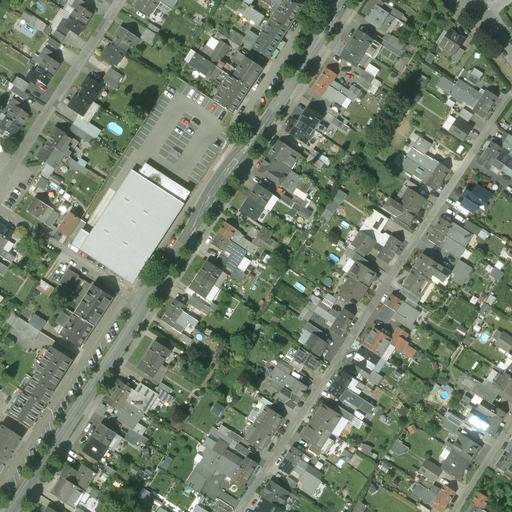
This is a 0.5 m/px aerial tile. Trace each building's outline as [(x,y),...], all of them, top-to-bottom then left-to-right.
[(87,4),(80,0),(75,0),(71,7),(75,9),(71,16),(85,25),(92,14),(83,8),(87,4)] [(159,1),(156,0),(137,0),(134,6),(149,16),(159,1)] [(183,0),(178,8),(190,16),(196,7),(186,0),(183,0)] [(283,0),(279,7),(270,21),(286,32),(303,6),(303,4),(296,0),(283,0)] [(385,0),(370,0),(369,2),(380,9),(383,4),(385,0)] [(380,9),(369,2),(362,13),(373,20),(376,14),(380,9)] [(264,17),(243,3),(237,13),(239,14),(258,26),(264,17)] [(403,15),(388,5),(387,6),(383,4),(380,9),(389,15),(399,22),(402,17),(403,15)] [(389,15),(380,9),(376,14),(386,20),(389,15)] [(37,19),(26,10),(22,16),(33,24),(37,19)] [(85,25),(71,16),(67,22),(63,19),(57,28),(67,34),(69,30),(78,36),(85,25)] [(52,29),(37,20),(32,27),(47,36),(52,29)] [(286,32),(270,21),(259,37),(276,48),(286,32)] [(448,21),(442,31),(447,34),(450,31),(450,32),(454,25),(448,21)] [(143,39),(154,44),(162,27),(151,22),(143,39)] [(120,27),(115,35),(117,37),(113,43),(126,52),(135,37),(120,27)] [(171,35),(164,30),(159,37),(166,42),(171,35)] [(66,37),(56,31),(53,36),(62,42),(66,37)] [(259,37),(249,31),(242,41),(252,48),(259,37)] [(378,44),(358,31),(349,44),(364,54),(370,57),(378,44)] [(447,34),(440,46),(455,56),(464,41),(450,32),(450,31),(447,34)] [(404,44),(388,34),(384,41),(400,51),(403,53),(406,47),(404,45),(404,44)] [(276,48),(259,37),(252,48),(268,59),(276,48)] [(60,45),(50,38),(46,43),(56,50),(60,45)] [(213,52),(207,61),(216,67),(220,60),(225,53),(229,47),(220,41),(213,52)] [(400,51),(384,41),(381,46),(397,56),(400,51)] [(113,43),(109,50),(107,48),(101,56),(116,66),(126,52),(113,43)] [(364,54),(349,44),(340,58),(355,68),(358,63),(362,66),(368,57),(367,56),(368,56),(364,54)] [(213,52),(203,45),(197,55),(207,61),(213,52)] [(54,54),(44,48),(39,57),(42,59),(38,66),(53,76),(56,70),(60,65),(51,59),(54,54)] [(245,58),(240,54),(236,52),(231,60),(240,66),(245,58)] [(207,61),(197,55),(190,66),(222,87),(229,76),(216,67),(207,61)] [(237,71),(232,78),(249,89),(262,69),(245,58),(240,66),(237,71)] [(237,71),(220,60),(216,67),(229,76),(232,78),(237,71)] [(53,76),(38,66),(34,72),(30,70),(25,78),(34,84),(37,80),(46,86),(53,76)] [(122,77),(110,69),(107,75),(118,82),(122,77)] [(337,76),(326,69),(319,80),(330,86),(333,81),(337,76)] [(374,77),(365,71),(361,78),(377,89),(380,84),(373,79),(374,77)] [(118,82),(107,75),(103,81),(114,89),(118,82)] [(14,76),(9,83),(14,86),(19,80),(14,76)] [(232,78),(229,76),(222,87),(212,101),(232,114),(249,89),(232,78)] [(88,77),(82,85),(85,87),(80,94),(93,102),(103,87),(88,77)] [(377,89),(361,78),(357,84),(374,94),(377,89)] [(319,80),(312,90),(323,97),(326,91),(330,86),(319,80)] [(342,87),(333,81),(330,86),(339,92),(342,87)] [(466,85),(462,82),(458,87),(463,90),(466,85)] [(339,92),(330,86),(326,91),(336,97),(339,92)] [(483,96),(473,90),(470,95),(479,101),(483,96)] [(497,97),(486,91),(483,96),(479,101),(490,108),(497,97)] [(80,94),(76,100),(74,99),(69,107),(84,116),(93,102),(80,94)] [(479,101),(470,95),(467,100),(476,106),(479,101)] [(21,105),(12,99),(6,107),(10,110),(6,116),(20,126),(27,115),(18,109),(21,105)] [(476,106),(472,112),(483,119),(490,108),(479,101),(476,106)] [(340,114),(330,107),(326,113),(334,118),(336,119),(340,114)] [(323,117),(308,108),(299,121),(314,131),(322,136),(326,129),(319,124),(323,117)] [(473,115),(463,109),(459,114),(469,120),(473,115)] [(459,114),(458,113),(454,118),(456,119),(466,125),(469,120),(459,114)] [(20,126),(6,116),(2,122),(0,120),(0,134),(1,135),(4,131),(13,137),(20,126)] [(336,119),(334,118),(331,123),(341,129),(348,133),(351,129),(344,125),(344,124),(336,119)] [(466,125),(456,119),(448,133),(462,142),(471,129),(466,125)] [(299,121),(290,135),(305,144),(314,131),(299,121)] [(88,124),(83,131),(88,134),(92,127),(88,124)] [(70,137),(55,127),(50,135),(52,137),(48,144),(69,158),(79,143),(70,137)] [(511,137),(507,134),(503,140),(511,146),(511,137)] [(299,155),(279,142),(269,157),(290,170),(299,155)] [(511,160),(506,157),(509,153),(501,147),(500,148),(491,142),(484,153),(495,160),(504,166),(511,171),(511,160)] [(48,144),(43,150),(41,149),(35,157),(51,167),(56,160),(65,166),(70,158),(69,158),(48,144)] [(331,162),(313,150),(310,155),(320,161),(328,166),(331,162)] [(495,160),(484,153),(477,163),(488,170),(491,165),(495,160)] [(320,161),(310,155),(306,161),(320,169),(324,164),(320,161)] [(290,170),(269,157),(259,171),(294,194),(297,189),(306,194),(312,185),(290,170)] [(422,167),(410,160),(407,165),(428,178),(431,174),(422,167)] [(504,166),(495,160),(491,165),(501,171),(504,166)] [(435,168),(426,162),(422,167),(431,174),(435,168)] [(435,168),(431,174),(442,181),(449,170),(438,163),(435,168)] [(183,204),(132,172),(90,236),(82,230),(86,224),(80,220),(69,237),(75,240),(72,244),(131,284),(183,204)] [(442,181),(431,174),(428,178),(425,184),(435,191),(442,181)] [(419,188),(407,180),(403,186),(408,189),(415,194),(419,188)] [(272,195),(257,185),(248,198),(263,208),(272,195)] [(472,193),(467,190),(462,197),(465,198),(461,204),(457,201),(453,208),(466,217),(470,211),(474,214),(479,206),(477,205),(480,200),(481,201),(481,200),(486,203),(491,195),(476,185),(472,193)] [(341,188),(322,218),(331,223),(349,193),(341,188)] [(415,194),(408,189),(399,204),(415,215),(425,200),(415,194)] [(293,201),(284,195),(280,200),(290,206),(293,201)] [(35,198),(26,211),(45,223),(52,212),(53,210),(35,198)] [(263,208),(248,198),(240,212),(260,225),(269,212),(267,210),(263,208)] [(399,204),(390,199),(383,209),(409,225),(415,215),(399,204)] [(383,217),(373,210),(369,216),(379,223),(383,217)] [(45,223),(44,224),(51,229),(59,216),(52,212),(45,223)] [(69,213),(66,217),(64,215),(60,222),(62,223),(57,231),(63,234),(64,233),(69,237),(80,220),(69,213)] [(472,235),(457,226),(455,228),(442,219),(435,229),(465,248),(472,235)] [(481,230),(468,221),(463,228),(477,237),(481,230)] [(236,230),(226,223),(219,234),(229,241),(232,236),(236,230)] [(390,237),(386,235),(384,238),(364,225),(360,231),(361,231),(395,253),(402,242),(391,236),(390,237)] [(11,233),(0,226),(0,249),(0,250),(11,233)] [(273,233),(263,227),(260,232),(269,238),(273,233)] [(465,248),(435,229),(428,240),(442,249),(443,247),(460,258),(466,249),(465,248)] [(395,253),(361,231),(352,245),(356,247),(367,254),(367,255),(373,246),(381,251),(377,257),(388,264),(395,253)] [(260,232),(256,237),(271,246),(274,242),(269,238),(260,232)] [(229,241),(219,234),(212,245),(222,251),(226,245),(229,241)] [(241,242),(232,236),(229,241),(238,247),(241,242)] [(238,247),(229,241),(226,245),(235,251),(238,247)] [(367,254),(356,247),(353,252),(355,253),(364,259),(367,254)] [(364,259),(355,253),(351,260),(356,263),(357,262),(365,268),(369,262),(364,259)] [(237,266),(219,254),(215,260),(234,272),(238,266),(238,265),(237,266)] [(449,271),(423,254),(413,270),(429,280),(433,275),(442,281),(449,271)] [(222,272),(207,262),(198,275),(213,285),(222,272)] [(365,268),(357,262),(356,263),(349,275),(353,278),(367,287),(375,274),(365,268)] [(471,269),(460,262),(456,268),(468,275),(471,269)] [(468,275),(456,268),(452,274),(455,276),(452,280),(461,285),(468,275)] [(495,269),(490,276),(498,282),(503,274),(495,269)] [(84,281),(68,270),(60,283),(76,293),(84,281)] [(429,280),(413,270),(402,287),(403,287),(419,298),(430,281),(429,280)] [(234,272),(230,277),(240,283),(243,278),(234,272)] [(213,285),(198,275),(189,289),(204,299),(213,285)] [(367,287),(353,278),(344,292),(343,292),(351,297),(358,302),(368,288),(367,287)] [(55,289),(42,281),(36,289),(49,298),(55,289)] [(93,286),(75,315),(94,327),(95,327),(113,299),(93,286)] [(419,298),(403,287),(399,293),(407,298),(417,304),(421,299),(419,298)] [(344,292),(341,290),(337,296),(347,302),(351,297),(343,292),(344,292)] [(336,300),(328,295),(325,300),(333,305),(336,300)] [(404,303),(392,295),(385,306),(404,318),(413,324),(420,314),(414,310),(404,303)] [(204,305),(191,297),(187,303),(200,311),(204,305)] [(417,304),(407,298),(404,303),(414,310),(418,305),(417,304)] [(186,307),(175,300),(168,310),(179,317),(182,312),(186,307)] [(340,314),(320,301),(317,306),(318,307),(348,326),(354,316),(344,309),(340,314)] [(222,310),(213,304),(210,309),(219,315),(222,310)] [(312,304),(307,311),(313,315),(315,312),(318,307),(317,306),(312,304)] [(404,318),(385,306),(378,316),(388,323),(392,318),(401,323),(404,318)] [(348,326),(318,307),(315,312),(334,324),(330,330),(341,337),(348,326)] [(307,311),(304,309),(299,317),(308,322),(313,315),(307,311)] [(179,317),(168,310),(161,321),(172,328),(176,322),(179,317)] [(191,318),(182,312),(179,317),(188,323),(191,318)] [(75,315),(74,314),(71,319),(61,313),(55,323),(64,329),(60,336),(80,349),(94,327),(75,315)] [(34,314),(27,324),(40,332),(46,322),(34,314)] [(27,324),(17,317),(11,326),(34,341),(40,332),(27,324)] [(188,323),(179,317),(176,322),(185,328),(188,323)] [(413,324),(404,318),(401,323),(412,331),(416,326),(413,324)] [(325,334),(310,324),(306,331),(313,335),(321,340),(325,334)] [(390,340),(374,329),(363,345),(380,357),(390,341),(391,340),(390,340)] [(397,329),(394,334),(403,340),(407,335),(397,329)] [(511,345),(511,339),(502,333),(499,339),(511,347),(511,345)] [(403,340),(394,334),(390,340),(391,340),(390,341),(403,350),(408,343),(403,340)] [(321,340),(313,335),(304,349),(318,359),(328,345),(321,340)] [(511,347),(499,339),(495,344),(508,352),(511,347)] [(170,352),(155,342),(146,355),(161,365),(170,352)] [(380,357),(363,345),(353,361),(354,363),(362,369),(369,373),(371,370),(380,357)] [(52,347),(22,392),(43,406),(72,361),(52,347)] [(304,349),(301,347),(294,358),(305,366),(314,371),(320,360),(318,359),(304,349)] [(191,357),(182,351),(178,357),(188,363),(191,357)] [(161,365),(146,355),(138,369),(153,379),(161,365)] [(305,366),(294,358),(289,366),(300,373),(305,366)] [(291,369),(281,363),(275,373),(285,379),(287,375),(291,369)] [(383,378),(371,370),(369,373),(362,369),(359,374),(377,386),(383,378)] [(352,378),(342,371),(335,382),(346,388),(349,383),(352,378)] [(511,377),(506,374),(502,371),(494,384),(502,389),(511,396),(511,377)] [(284,381),(272,374),(269,379),(272,380),(281,386),(284,381)] [(281,386),(272,380),(268,386),(277,392),(281,386)] [(494,384),(489,380),(485,387),(498,395),(502,389),(494,384)] [(307,388),(296,381),(293,387),(284,381),(281,386),(300,399),(307,388)] [(346,388),(335,382),(328,392),(339,399),(342,393),(346,388)] [(485,387),(478,382),(476,385),(485,390),(483,393),(495,400),(498,395),(485,387)] [(136,392),(121,383),(114,393),(125,400),(145,413),(155,397),(156,395),(154,394),(140,385),(136,392)] [(358,389),(349,383),(346,388),(355,394),(358,389)] [(171,390),(161,384),(158,389),(167,395),(171,390)] [(495,400),(483,393),(485,390),(476,385),(471,392),(486,402),(479,412),(499,425),(506,414),(492,404),(495,400)] [(300,399),(281,386),(277,392),(280,393),(277,399),(293,409),(300,399)] [(355,394),(346,388),(342,393),(352,399),(355,394)] [(167,395),(158,389),(154,394),(156,395),(155,397),(168,406),(173,399),(167,395)] [(22,392),(21,391),(6,415),(28,429),(43,406),(22,392)] [(114,393),(108,404),(118,411),(125,400),(114,393)] [(369,404),(362,399),(359,404),(366,409),(369,404)] [(472,407),(464,402),(461,407),(469,412),(472,407)] [(129,403),(117,420),(131,429),(133,430),(144,413),(129,403)] [(334,410),(324,403),(312,421),(331,433),(342,416),(342,415),(334,410)] [(283,417),(263,405),(258,413),(253,410),(248,419),(255,424),(272,435),(283,417)] [(355,416),(337,405),(334,410),(342,415),(342,416),(351,422),(355,416)] [(479,412),(475,409),(468,418),(475,423),(473,427),(480,431),(482,428),(492,435),(499,425),(479,412)] [(463,421),(451,413),(447,419),(459,427),(463,421)] [(459,427),(447,419),(444,417),(440,424),(455,434),(459,427)] [(331,433),(312,421),(301,438),(311,444),(322,451),(326,454),(337,437),(331,433)] [(116,434),(101,424),(92,438),(107,448),(116,434)] [(272,435),(255,424),(245,441),(261,451),(272,435)] [(0,426),(0,462),(3,465),(20,439),(0,426)] [(133,430),(131,429),(128,434),(137,441),(145,446),(149,440),(133,430)] [(242,439),(230,431),(226,437),(231,440),(238,444),(242,439)] [(137,441),(128,434),(125,439),(134,446),(137,441)] [(226,437),(223,434),(219,440),(228,445),(231,440),(226,437)] [(479,447),(461,435),(452,450),(453,450),(470,461),(479,447)] [(107,448),(92,438),(83,451),(98,461),(107,448)] [(406,456),(411,447),(399,440),(394,449),(406,456)] [(322,451),(311,444),(308,449),(319,457),(322,451)] [(243,463),(215,446),(212,451),(239,468),(243,463)] [(303,454),(292,447),(285,458),(296,465),(299,460),(303,454)] [(212,451),(211,450),(202,466),(212,472),(215,468),(220,472),(223,468),(235,475),(233,478),(243,485),(250,475),(239,468),(212,451)] [(453,450),(442,467),(459,478),(470,461),(453,450)] [(511,456),(505,452),(496,466),(511,476),(511,456)] [(257,464),(246,457),(243,463),(239,468),(250,475),(257,464)] [(296,465),(285,458),(278,469),(289,475),(292,470),(296,465)] [(308,466),(299,460),(296,465),(305,471),(308,466)] [(442,470),(427,460),(427,461),(426,460),(423,465),(424,466),(419,472),(424,475),(428,469),(438,476),(442,470)] [(305,471),(296,465),(292,470),(302,476),(305,471)] [(78,472),(68,466),(61,477),(71,483),(74,478),(78,472)] [(117,473),(107,467),(104,472),(113,478),(117,473)] [(210,475),(200,468),(197,474),(194,471),(185,485),(199,493),(210,475)] [(438,476),(428,469),(424,475),(435,482),(438,476)] [(71,483),(61,477),(50,493),(73,508),(83,491),(71,483)] [(92,490),(74,478),(71,483),(83,491),(89,495),(92,490)] [(445,486),(441,491),(432,485),(431,486),(424,481),(425,480),(421,478),(418,483),(419,484),(448,503),(455,492),(445,486)] [(289,494),(270,482),(261,496),(280,509),(289,494)] [(442,511),(448,503),(419,484),(414,493),(432,505),(431,507),(439,511),(442,511)] [(490,500),(479,493),(472,503),(483,510),(486,505),(490,500)] [(253,511),(283,511),(263,498),(253,511)] [(429,511),(431,511),(419,503),(416,509),(421,511),(429,511)] [(485,511),(483,510),(472,503),(466,511),(485,511)]
